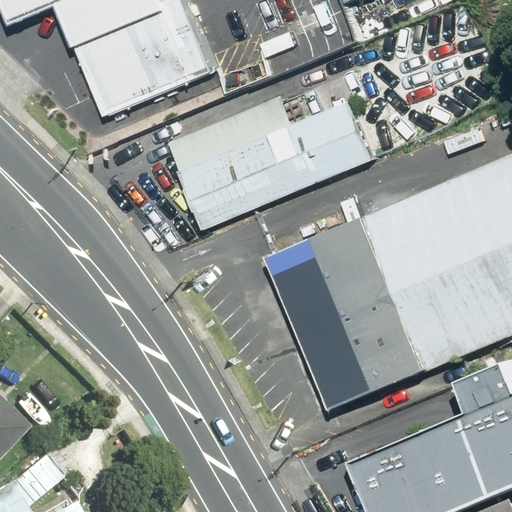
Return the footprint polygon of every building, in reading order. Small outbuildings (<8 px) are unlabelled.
[(3,0),(14,25),(58,7),(73,0),(3,0)] [(168,0),(73,0),(58,7),(106,120),(202,79),(168,0)] [(391,0),(350,0),(357,14),(391,0)] [(505,90),(486,54),(471,62),(489,98),(505,90)] [(360,65),(187,137),(224,227),(398,155),(360,65)] [(414,114),(421,129),(461,112),(455,97),(414,114)] [(511,152),(275,251),(341,407),(511,335),(511,152)] [(511,383),(353,450),(379,511),(453,511),(511,487),(511,383)] [(0,387),(0,455),(34,424),(0,387)] [(13,474),(0,482),(0,511),(95,511),(78,485),(37,511),(13,474)] [(511,511),(511,495),(475,511),(511,511)]
